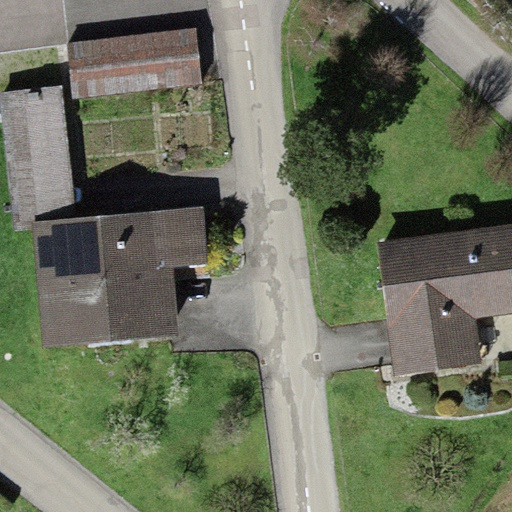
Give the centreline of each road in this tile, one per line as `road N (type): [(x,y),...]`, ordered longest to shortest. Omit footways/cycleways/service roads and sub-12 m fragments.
road 1 (residential): [(236,0),(294,511)]
road 2 (residential): [(402,0),(511,104)]
